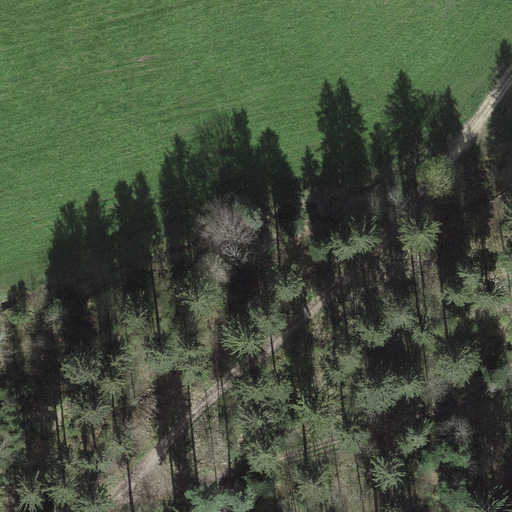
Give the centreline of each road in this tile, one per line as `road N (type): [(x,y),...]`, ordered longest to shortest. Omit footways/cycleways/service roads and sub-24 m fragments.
road 1 (track): [(511,71),(427,197),(103,511)]
road 2 (track): [(511,385),(103,511)]
